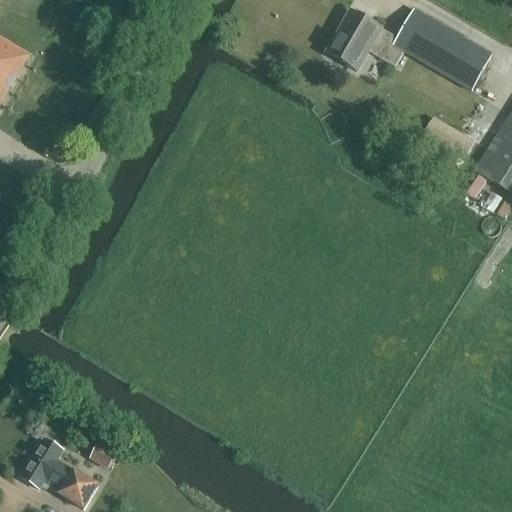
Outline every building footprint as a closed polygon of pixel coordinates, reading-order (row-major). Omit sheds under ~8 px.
[(359,74),(370,55),(395,70),(404,55),(472,95),(493,58),(414,11),(398,40),(350,13),(327,55),(359,74)] [(0,110),(32,58),(0,39),(0,110)] [(511,198),(511,113),(474,174),(511,198)] [(465,163),(475,145),(434,120),(424,138),(465,163)] [(46,443),(22,482),(42,493),(45,488),(61,497),(61,498),(84,511),(99,489),(75,474),(59,465),(65,455),(46,443)] [(111,472),(119,458),(102,447),(94,461),(111,472)]
